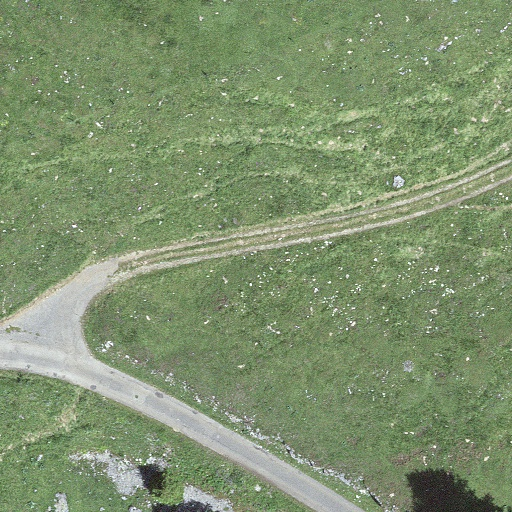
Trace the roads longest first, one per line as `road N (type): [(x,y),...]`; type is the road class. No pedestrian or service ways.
road 1 (track): [(27,358),(104,274),(426,203),(511,168)]
road 2 (track): [(27,358),(147,401),(341,511)]
